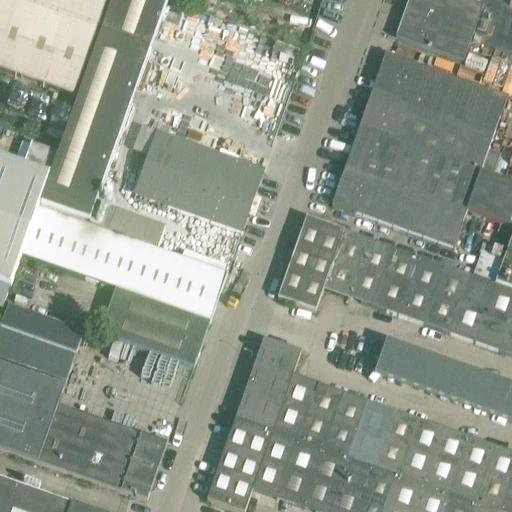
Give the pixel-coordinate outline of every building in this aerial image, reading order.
[(0,0),(0,75),(73,101),(108,0),(0,0)] [(89,226),(96,207),(167,5),(151,0),(113,0),(40,209),(89,226)] [(458,0),(410,0),(396,42),(464,65),(484,9),(458,0)] [(386,58),(372,97),(494,140),(508,101),(386,58)] [(481,177),(494,140),(372,97),(358,134),(481,177)] [(358,134),(331,210),(454,254),(467,216),(511,231),(511,187),(481,177),(358,134)] [(0,286),(11,290),(61,147),(35,138),(23,172),(0,163),(0,286)] [(135,199),(241,236),(263,175),(156,138),(135,199)] [(88,228),(157,252),(165,231),(96,207),(89,226),(88,228)] [(22,261),(115,294),(99,339),(194,372),(227,278),(39,212),(22,261)] [(315,316),(323,294),(322,293),(342,235),(306,222),(277,302),(315,316)] [(368,244),(342,235),(322,293),(323,294),(348,303),(368,244)] [(511,241),(495,289),(511,294),(511,241)] [(348,303),(373,312),(394,253),(368,244),(348,303)] [(373,312),(398,320),(419,262),(394,253),(373,312)] [(398,320),(423,329),(444,271),(419,262),(398,320)] [(423,329),(449,338),(470,280),(444,271),(423,329)] [(449,338),(474,347),(495,289),(470,280),(449,338)] [(511,320),(511,294),(495,289),(474,347),(500,356),(511,320)] [(8,311),(0,333),(0,362),(66,386),(84,337),(8,311)] [(511,320),(500,356),(511,360),(511,320)] [(263,344),(234,424),(206,505),(225,511),(245,511),(252,494),(276,503),(296,446),(316,389),(292,380),(300,357),(263,344)] [(511,424),(511,386),(387,345),(376,380),(511,424)] [(0,453),(147,506),(167,449),(58,410),(64,392),(0,369),(0,453)] [(316,389),(296,446),(322,455),(342,398),(316,389)] [(342,398),(322,455),(347,464),(367,407),(342,398)] [(367,407),(347,464),(373,473),(393,416),(367,407)] [(393,416),(373,473),(398,482),(418,424),(393,416)] [(418,424),(398,482),(423,490),(443,433),(418,424)] [(443,433),(423,490),(448,499),(469,442),(443,433)] [(501,511),(511,480),(511,457),(469,442),(448,499),(474,508),(484,511),(501,511)] [(276,503),(302,511),(322,455),(296,446),(276,503)] [(302,511),(330,511),(347,464),(322,455),(302,511)] [(330,511),(358,511),(373,473),(347,464),(330,511)] [(358,511),(387,511),(398,482),(373,473),(358,511)] [(511,511),(511,480),(501,511),(511,511)] [(387,511),(415,511),(423,490),(398,482),(387,511)] [(0,511),(80,511),(0,483),(0,511)] [(415,511),(443,511),(448,499),(423,490),(415,511)] [(443,511),(472,511),(474,508),(448,499),(443,511)]
